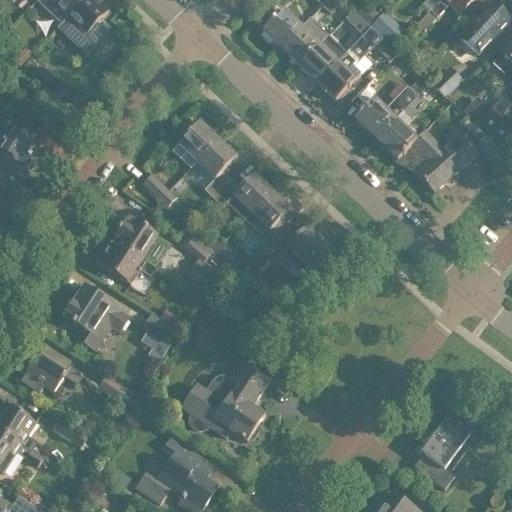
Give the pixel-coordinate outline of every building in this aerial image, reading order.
[(69,16),(83,0),(36,0),(62,23),(69,16)] [(62,23),(57,28),(86,55),(111,28),(102,18),(109,11),(96,0),(83,0),(69,16),(62,23)] [(338,2),(335,0),(326,0),(321,6),(328,13),(338,2)] [(352,11),(367,25),(377,14),(363,0),(358,0),(350,9),(352,11)] [(424,0),(421,4),(428,11),(438,0),(424,0)] [(438,0),(428,11),(436,18),(448,5),(458,15),(471,0),(438,0)] [(458,39),(475,56),(508,21),(491,5),(472,25),(467,21),(454,34),(458,39)] [(262,30),(281,48),(301,27),(282,9),(262,30)] [(360,35),(368,27),(367,25),(352,11),(344,19),(360,35)] [(369,28),(380,38),(388,46),(401,32),(380,11),(377,14),(367,25),(368,27),(369,28)] [(434,18),(428,11),(416,23),(423,30),(434,18)] [(301,27),(281,48),(299,65),(319,44),(301,27)] [(349,49),(359,59),(380,38),(369,28),(349,49)] [(327,36),(319,44),(299,65),(317,82),(345,53),(327,36)] [(501,81),(507,86),(511,81),(511,41),(492,62),(506,74),(501,81)] [(25,46),(13,59),(19,64),(31,51),(25,46)] [(346,52),(345,53),(317,82),(335,100),(360,74),(351,65),(355,61),(346,52)] [(40,65),(31,75),(49,92),(59,82),(40,65)] [(431,86),(442,97),(460,79),(448,68),(431,86)] [(353,119),(375,140),(396,118),(402,112),(415,99),(403,87),(384,107),(374,98),(353,119)] [(96,107),(81,94),(64,113),(79,126),(96,107)] [(423,107),(415,99),(402,112),(410,120),(423,107)] [(472,124),(485,111),(473,100),(460,114),(472,124)] [(472,124),(484,135),(501,151),(511,139),(511,132),(487,109),(485,111),(472,124)] [(4,126),(9,129),(1,141),(0,139),(0,153),(25,169),(40,145),(31,140),(39,128),(14,111),(4,126)] [(396,118),(375,140),(397,161),(400,158),(402,156),(403,157),(406,154),(405,153),(417,139),(417,138),(396,118)] [(196,161),(217,140),(199,122),(178,143),(196,161)] [(402,156),(400,158),(415,173),(433,193),(477,154),(454,127),(442,137),(447,142),(442,147),(424,131),(417,138),(417,139),(405,153),(406,154),(403,157),(402,156)] [(507,158),(483,136),(474,145),(498,168),(503,163),(507,158)] [(217,140),(196,161),(215,178),(204,190),(213,198),(231,180),(222,171),(235,157),(234,156),(236,154),(228,146),(226,148),(217,140)] [(0,186),(9,193),(25,169),(0,153),(0,186)] [(255,174),(240,189),(231,180),(213,198),(223,207),(227,203),(244,221),(251,213),(273,192),(255,174)] [(142,184),(159,200),(168,191),(151,175),(142,184)] [(168,191),(159,200),(167,207),(176,198),(168,191)] [(252,228),(259,221),(269,231),(274,235),(295,214),(290,209),(273,192),(251,213),(244,221),(252,228)] [(128,216),(113,240),(144,260),(160,237),(128,216)] [(333,269),(324,260),(333,251),(308,226),(287,248),(309,269),(295,282),(309,296),(333,269)] [(209,242),(216,249),(223,242),(216,235),(209,242)] [(144,260),(113,240),(97,263),(129,284),(139,268),(151,276),(157,268),(144,260)] [(233,252),(223,242),(207,258),(218,268),(233,252)] [(273,262),(267,256),(249,275),(255,280),(273,262)] [(192,267),(209,282),(216,274),(199,259),(192,267)] [(84,285),(72,302),(69,300),(62,310),(66,312),(63,316),(84,329),(77,339),(95,351),(111,326),(119,332),(129,317),(121,311),(122,310),(84,285)] [(193,292),(186,302),(196,309),(203,298),(193,292)] [(209,296),(205,304),(215,310),(220,303),(209,296)] [(165,308),(159,317),(179,330),(185,321),(165,308)] [(141,327),(167,344),(176,331),(149,314),(141,327)] [(246,442),(264,415),(251,407),(269,381),(268,381),(276,368),(246,348),(246,349),(247,350),(240,360),(239,359),(227,378),(224,375),(220,376),(216,377),(213,380),(205,392),(195,384),(180,407),(191,414),(189,418),(189,422),(191,425),(193,428),(197,430),(201,429),(205,428),(207,425),(226,437),(230,431),(246,442)] [(25,375),(54,393),(65,376),(76,384),(81,376),(42,350),(25,375)] [(118,400),(125,389),(105,376),(98,387),(118,400)] [(139,378),(131,389),(142,397),(150,386),(139,378)] [(0,430),(43,458),(43,457),(31,450),(36,441),(26,435),(34,422),(21,414),(23,410),(5,399),(0,406),(0,430)] [(482,440),(467,428),(465,431),(448,418),(436,435),(433,433),(431,436),(429,439),(426,441),(423,444),(427,446),(423,454),(424,456),(415,468),(444,489),(456,474),(450,470),(467,447),(473,450),(482,440)] [(52,429),(81,447),(87,438),(59,419),(52,429)] [(0,430),(0,470),(2,472),(16,451),(38,466),(43,458),(0,430)] [(198,511),(201,509),(217,485),(208,479),(215,469),(201,459),(179,444),(169,437),(163,447),(173,454),(156,479),(145,472),(136,485),(162,503),(170,491),(182,500),(179,504),(190,511),(198,511)] [(129,478),(115,469),(107,481),(121,490),(129,478)] [(97,497),(107,484),(95,476),(86,489),(97,497)] [(75,481),(71,487),(81,494),(85,487),(75,481)] [(418,511),(393,494),(386,504),(384,503),(377,511),(418,511)] [(10,509),(14,511),(43,511),(18,496),(10,509)]
